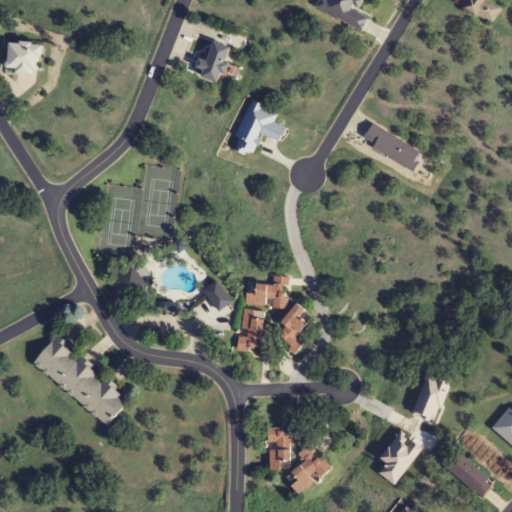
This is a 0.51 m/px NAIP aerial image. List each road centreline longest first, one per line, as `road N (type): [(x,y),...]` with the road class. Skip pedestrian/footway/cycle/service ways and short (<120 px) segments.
road 1 (residential): [(291,390),(325,342),(326,327),(292,233),(292,193),(412,0)]
road 2 (residential): [(233,511),(236,427),(227,386),(201,364),(125,344),(88,289),(54,209)]
road 3 (residential): [(181,0),(123,141),(72,182),(54,209)]
